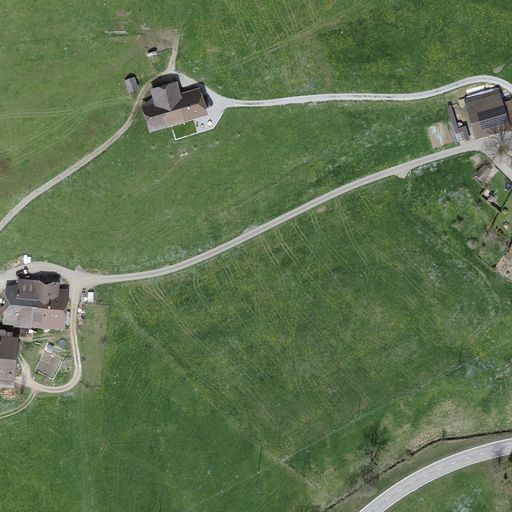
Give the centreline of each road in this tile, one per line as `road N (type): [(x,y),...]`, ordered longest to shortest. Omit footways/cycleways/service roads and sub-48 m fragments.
road 1 (track): [(511,136),(385,172),(166,270),(95,279),(38,267),(0,278)]
road 2 (track): [(175,46),(174,73),(236,106),(409,97),(477,79),(511,91)]
road 3 (track): [(19,360),(23,381),(57,389),(73,383),(78,277)]
road 4 (secondary): [(370,511),(438,468),(511,446)]
